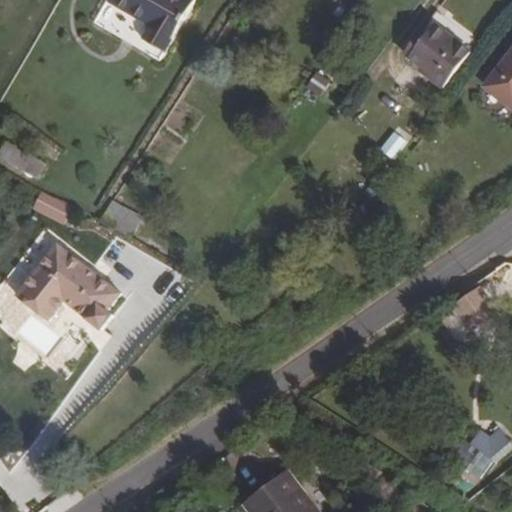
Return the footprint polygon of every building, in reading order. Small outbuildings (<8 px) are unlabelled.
[(108,0),(108,1),(151,26),(144,38),(167,51),(196,0),(108,0)] [(151,26),(108,1),(101,13),(144,38),(151,26)] [(444,15),(422,43),(416,38),(404,54),(421,68),(420,70),(445,90),(481,44),(444,15)] [(422,43),(428,35),(422,30),(416,38),(422,43)] [(511,56),(487,88),(511,107),(511,56)] [(318,72),(310,91),(325,97),(333,78),(318,72)] [(399,127),(382,151),(396,161),(413,136),(399,127)] [(0,156),(0,157),(38,179),(46,164),(7,143),(0,156)] [(339,177),(353,162),(337,149),(324,164),(339,177)] [(113,203),(101,222),(132,239),(142,220),(113,203)] [(59,245),(24,290),(56,314),(66,301),(103,330),(114,316),(108,311),(121,294),(59,245)] [(24,290),(18,297),(50,323),(56,314),(24,290)] [(474,323),(488,312),(473,293),(459,303),(474,323)] [(501,430),(491,438),(504,449),(511,443),(501,430)] [(471,444),(492,459),(504,449),(491,438),(481,431),(471,444)] [(329,511),(296,467),(248,503),(254,511),(329,511)]
